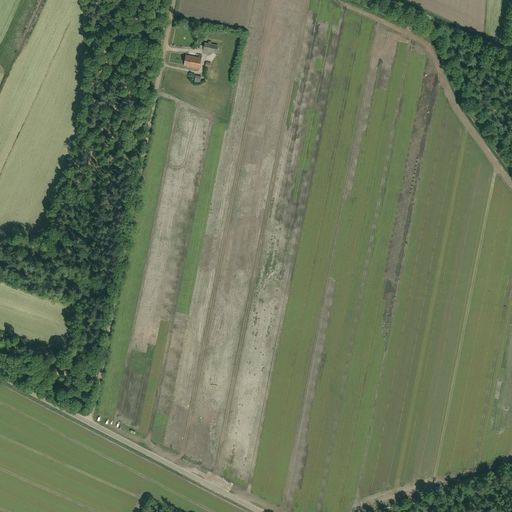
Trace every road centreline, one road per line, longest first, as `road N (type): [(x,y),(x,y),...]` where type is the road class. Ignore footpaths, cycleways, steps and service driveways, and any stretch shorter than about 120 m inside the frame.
road 1 (track): [(86,421),(173,0)]
road 2 (unclassified): [(260,511),(0,376)]
road 3 (unclassified): [(511,55),(389,0)]
